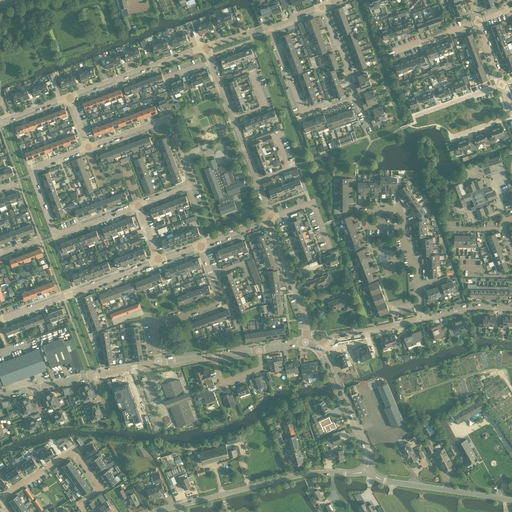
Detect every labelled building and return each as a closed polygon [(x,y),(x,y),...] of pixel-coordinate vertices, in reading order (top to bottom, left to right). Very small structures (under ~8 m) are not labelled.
[(119,0),(121,9),(127,7),(125,0),(119,0)] [(368,0),(370,3),(372,8),(372,10),(380,7),(379,4),(377,0),(368,0)] [(496,5),(494,0),(483,4),(483,7),(485,6),(486,9),(496,5)] [(272,3),(269,4),(270,8),(272,13),(271,13),(272,15),(282,11),(281,9),(282,8),(281,5),(280,5),(278,1),(272,3)] [(270,8),(269,4),(268,2),(262,5),(264,8),(260,10),(262,15),(262,16),(271,13),(272,13),(270,8)] [(453,12),(463,8),(461,3),(456,5),(455,2),(449,4),(450,7),(452,7),(453,12)] [(334,10),(336,15),(344,12),(342,7),(334,10)] [(465,13),(463,8),(453,12),(455,16),(454,17),(455,20),(461,18),(460,15),(465,13)] [(436,17),(440,26),(445,24),(442,15),(441,15),(440,12),(438,13),(439,16),(436,17)] [(215,14),(212,15),(214,22),(216,25),(218,24),(219,27),(226,25),(223,17),(217,19),(215,14)] [(225,14),(223,15),(223,17),(226,25),(233,22),(237,21),(235,16),(233,16),(232,14),(230,14),(226,16),(225,14)] [(211,21),(204,24),(207,32),(214,29),(212,23),(214,22),(212,15),(209,16),(211,21)] [(435,28),(440,26),(436,17),(433,18),(432,15),(430,16),(435,28)] [(405,17),(406,19),(410,31),(415,29),(411,18),(408,19),(407,16),(405,17)] [(429,29),(435,28),(430,16),(428,16),(429,19),(426,20),(429,29)] [(314,18),(305,21),(310,34),(319,31),(314,18)] [(405,33),(410,31),(406,19),(404,20),(405,23),(402,24),(405,33)] [(419,33),(424,31),(420,19),(418,20),(419,23),(416,24),(419,33)] [(424,31),(429,29),(426,20),(423,22),(422,19),(420,19),(424,31)] [(202,25),(197,26),(200,34),(207,32),(204,24),(203,21),(201,22),(202,25)] [(400,35),(405,33),(402,24),(400,21),(395,23),(400,35)] [(349,27),(348,22),(339,25),(341,30),(349,27)] [(395,36),(400,35),(395,23),(393,24),(394,27),(391,28),(395,36)] [(504,28),(502,23),(491,27),(493,32),(504,28)] [(390,38),(395,36),(391,28),(388,29),(387,26),(385,27),(390,38)] [(351,32),(349,27),(341,30),(343,35),(344,35),(346,35),(351,32)] [(384,40),(390,38),(385,27),(383,27),(381,31),(382,33),(380,33),(382,39),(384,39),(384,40)] [(506,33),(504,28),(493,32),(495,38),(506,33)] [(319,31),(310,34),(312,39),(321,36),(319,31)] [(354,31),(351,32),(346,35),(348,40),(356,37),(354,31)] [(506,33),(495,38),(496,42),(505,39),(508,38),(506,33)] [(178,37),(181,45),(188,42),(185,34),(178,37)] [(280,37),(282,43),(291,39),(289,34),(280,37)] [(465,42),(474,39),(472,34),(463,37),(465,42)] [(174,47),(181,45),(178,37),(171,39),(170,36),(168,37),(170,44),(172,43),(174,47)] [(321,36),(312,39),(314,45),(323,41),(321,36)] [(170,44),(168,37),(165,38),(166,41),(159,44),(162,52),(169,49),(167,45),(170,44)] [(358,42),(356,37),(348,40),(350,45),(358,42)] [(448,51),(447,51),(448,53),(453,51),(451,46),(454,45),(452,38),(446,40),(447,42),(445,43),(448,51)] [(293,45),(291,39),(282,43),(284,48),(293,45)] [(467,47),(476,44),(474,39),(465,42),(467,47)] [(507,44),(505,39),(496,42),(498,48),(507,44)] [(323,41),(314,45),(316,50),(325,47),(323,41)] [(360,47),(358,42),(350,45),(351,50),(360,47)] [(448,51),(445,43),(442,44),(441,42),(439,43),(443,53),(447,51),(448,51)] [(444,55),(443,53),(439,43),(437,43),(437,45),(435,46),(439,57),(444,55)] [(162,52),(159,44),(152,46),(155,54),(162,52)] [(469,52),(478,49),(476,44),(467,47),(469,52)] [(507,44),(498,48),(500,53),(509,49),(507,44)] [(295,50),(293,45),(284,48),(286,53),(295,50)] [(434,59),(439,57),(435,46),(432,47),(432,45),(430,46),(434,59)] [(429,60),(434,59),(430,46),(427,47),(428,49),(425,50),(429,60)] [(325,47),(316,50),(318,55),(327,52),(325,47)] [(362,52),(360,47),(351,50),(353,55),(362,52)] [(134,59),(131,51),(124,54),(122,48),(120,49),(122,56),(125,55),(127,62),(134,59)] [(138,48),(131,51),(134,59),(141,57),(138,48)] [(251,49),(245,51),(248,59),(254,57),(257,57),(254,48),(251,49)] [(120,57),(122,56),(120,49),(117,50),(119,56),(112,58),(115,66),(122,64),(120,57)] [(471,58),(480,54),(478,49),(469,52),(471,58)] [(511,54),(509,49),(500,53),(502,58),(504,57),(511,54)] [(297,55),(295,50),(286,53),(288,59),(297,55)] [(245,51),(239,53),(242,61),(243,64),(249,62),(248,59),(245,51)] [(327,61),(335,58),(333,52),(325,56),(327,61)] [(363,57),(362,52),(353,55),(355,60),(363,57)] [(239,53),(233,55),(236,63),(242,61),(239,53)] [(473,63),(481,59),(480,54),(471,58),(473,63)] [(233,55),(227,58),(229,66),(236,63),(233,55)] [(299,61),(297,55),(288,59),(290,64),(299,61)] [(419,57),(422,65),(422,67),(429,65),(425,55),(419,57)] [(417,67),(422,65),(419,57),(416,58),(415,56),(413,57),(417,67)] [(365,62),(363,57),(355,60),(357,65),(365,62)] [(418,69),(417,67),(413,57),(411,58),(412,60),(409,60),(412,69),(413,71),(418,69)] [(115,66),(112,58),(105,61),(104,60),(102,61),(104,65),(106,64),(108,69),(115,66)] [(227,58),(220,60),(223,68),(229,66),(227,58)] [(337,63),(335,58),(327,61),(329,66),(337,63)] [(407,71),(412,69),(409,60),(407,61),(406,59),(404,60),(407,71)] [(482,65),(483,65),(481,59),(473,63),(474,68),(482,65)] [(301,66),(299,61),(290,64),(292,69),(301,66)] [(365,62),(357,65),(359,70),(367,67),(365,62)] [(339,68),(337,63),(329,66),(331,71),(335,69),(339,68)] [(398,74),(403,72),(400,64),(393,66),(396,74),(397,74),(398,74)] [(474,68),(473,68),(475,73),(484,70),(482,65),(474,68)] [(301,66),(292,69),(294,75),(303,71),(301,66)] [(86,71),(89,79),(96,76),(93,69),(86,71)] [(326,72),(328,78),(337,74),(335,69),(331,71),(326,72)] [(206,70),(203,71),(203,72),(204,77),(203,78),(205,84),(207,90),(210,89),(209,87),(213,85),(210,76),(209,77),(206,70)] [(477,78),(486,75),(484,70),(475,73),(477,78)] [(82,81),(89,79),(86,71),(79,74),(78,71),(76,72),(78,78),(80,77),(82,81)] [(203,84),(205,84),(203,78),(204,77),(203,72),(203,71),(195,74),(198,83),(202,82),(203,84)] [(75,79),(78,78),(76,72),(73,73),(74,75),(67,78),(70,86),(77,83),(75,79)] [(298,75),(300,81),(309,77),(307,72),(298,75)] [(359,73),(352,76),(354,81),(359,80),(360,83),(369,80),(367,73),(360,76),(359,73)] [(162,74),(155,76),(158,84),(164,81),(162,74)] [(195,85),(198,83),(195,74),(189,76),(191,81),(188,82),(190,89),(196,87),(195,85)] [(337,74),(328,78),(326,79),(326,81),(329,80),(330,83),(338,80),(337,74)] [(487,80),(486,75),(477,78),(479,84),(487,80)] [(158,84),(155,76),(149,79),(152,86),(158,84)] [(458,82),(462,91),(467,89),(465,84),(468,83),(465,76),(462,77),(463,79),(458,81),(458,82)] [(231,89),(238,86),(237,82),(239,81),(238,77),(233,78),(234,80),(229,82),(231,89)] [(311,83),(309,77),(300,81),(302,86),(311,83)] [(63,89),(70,86),(67,78),(60,81),(63,89)] [(149,79),(143,81),(145,88),(152,86),(149,79)] [(182,79),(176,81),(179,90),(183,89),(184,91),(189,89),(187,83),(184,84),(182,79)] [(340,85),(338,80),(330,83),(332,88),(340,85)] [(361,86),(357,88),(358,93),(366,90),(365,88),(371,86),(369,80),(360,83),(361,86)] [(149,96),(146,91),(145,88),(143,81),(137,83),(139,91),(143,89),(146,97),(149,96)] [(172,88),(169,89),(171,96),(177,94),(180,93),(179,90),(176,81),(174,82),(173,81),(170,82),(170,83),(172,88)] [(457,92),(462,91),(458,82),(454,84),(453,81),(449,82),(452,89),(455,88),(457,92)] [(39,85),(42,93),(49,91),(46,82),(39,85)] [(441,85),(446,96),(451,95),(448,89),(451,88),(452,89),(449,82),(441,85)] [(35,96),(42,93),(39,85),(32,87),(30,83),(27,84),(30,90),(32,89),(35,96)] [(133,93),(139,91),(137,83),(130,86),(133,93)] [(313,88),(311,83),(302,86),(304,92),(313,88)] [(30,90),(27,84),(25,85),(27,90),(20,92),(23,100),(30,98),(27,91),(30,90)] [(342,90),(340,85),(332,88),(334,93),(342,90)] [(441,98),(446,96),(441,85),(433,88),(436,95),(436,93),(439,92),(441,98)] [(127,95),(133,93),(130,86),(124,88),(127,95)] [(233,94),(241,92),(238,86),(231,89),(233,94)] [(315,94),(313,88),(304,92),(306,97),(315,94)] [(425,91),(426,93),(430,102),(435,101),(433,96),(436,95),(433,88),(425,91)] [(120,90),(114,92),(117,99),(123,97),(120,90)] [(342,90),(334,93),(336,98),(344,95),(342,90)] [(366,90),(358,93),(360,98),(365,96),(366,100),(375,96),(373,90),(366,92),(366,90)] [(16,103),(23,100),(20,92),(13,95),(16,103)] [(110,101),(117,99),(114,92),(108,94),(110,101)] [(235,100),(243,98),(241,92),(233,94),(235,100)] [(425,104),(430,102),(426,93),(422,95),(421,92),(417,93),(420,101),(423,100),(425,104)] [(417,102),(420,101),(417,93),(414,95),(415,96),(408,99),(408,97),(404,98),(407,106),(410,104),(412,109),(419,106),(417,102)] [(104,104),(110,101),(108,94),(102,97),(104,104)] [(315,94),(306,97),(308,102),(317,99),(315,94)] [(367,103),(363,105),(365,110),(367,109),(372,107),(371,105),(377,103),(375,96),(366,100),(367,103)] [(98,106),(104,104),(102,97),(95,99),(98,106)] [(162,110),(169,108),(165,98),(160,100),(160,98),(154,100),(157,106),(160,105),(162,110)] [(237,106),(245,103),(243,98),(235,100),(237,106)] [(92,108),(98,106),(95,99),(89,101),(92,108)] [(92,108),(89,101),(83,104),(85,111),(92,108)] [(237,107),(238,111),(239,112),(247,109),(250,108),(248,102),(245,103),(237,106),(237,107)] [(155,106),(148,109),(151,116),(157,113),(155,106)] [(372,107),(367,109),(369,114),(373,113),(374,116),(384,112),(381,106),(375,109),(374,106),(372,107)] [(359,120),(354,107),(351,108),(352,110),(347,111),(351,123),(359,120)] [(65,109),(59,112),(61,119),(68,116),(65,109)] [(145,118),(151,116),(148,109),(142,111),(145,118)] [(139,120),(145,118),(142,111),(136,113),(139,120)] [(274,111),(268,113),(271,121),(274,120),(275,121),(277,120),(277,119),(275,114),(274,112),(274,111)] [(351,123),(347,111),(341,113),(346,125),(351,123)] [(61,119),(59,112),(53,114),(55,121),(61,119)] [(376,119),(371,121),(374,127),(380,124),(379,121),(386,119),(384,112),(374,116),(376,119)] [(132,122),(139,120),(136,113),(130,115),(132,122)] [(268,113),(262,115),(265,123),(271,121),(268,113)] [(340,127),(346,125),(341,113),(336,115),(340,127)] [(55,121),(53,114),(46,116),(49,123),(55,121)] [(126,125),(132,122),(130,115),(124,118),(126,125)] [(262,115),(256,118),(259,126),(265,123),(262,115)] [(340,127),(336,115),(331,117),(334,126),(335,129),(340,127)] [(49,123),(46,116),(40,118),(43,125),(49,123)] [(319,118),(322,127),(323,130),(328,128),(327,125),(325,119),(326,119),(324,116),(319,118)] [(326,119),(325,119),(327,125),(328,128),(329,131),(335,129),(334,126),(331,117),(326,119)] [(43,125),(40,118),(34,121),(37,128),(43,125)] [(120,127),(126,125),(124,118),(117,120),(120,127)] [(256,118),(250,120),(253,128),(259,126),(256,118)] [(319,118),(313,120),(316,129),(318,132),(323,130),(322,127),(319,118)] [(114,129),(120,127),(117,120),(111,122),(114,129)] [(244,123),(241,124),(244,132),(247,131),(246,130),(253,128),(250,120),(243,122),(244,123)] [(313,120),(308,122),(311,131),(312,134),(318,132),(316,129),(313,120)] [(37,128),(34,121),(28,123),(30,130),(37,128)] [(108,132),(114,129),(111,122),(105,125),(108,132)] [(311,131),(308,122),(302,124),(302,122),(299,122),(301,128),(304,127),(305,133),(311,131)] [(30,130),(28,123),(22,125),(24,132),(30,130)] [(24,132),(22,125),(15,128),(18,135),(24,132)] [(101,134),(108,132),(105,125),(99,127),(101,134)] [(499,127),(496,128),(499,137),(502,137),(505,139),(508,137),(506,131),(503,132),(501,125),(499,126),(499,127)] [(101,134),(99,127),(92,129),(95,136),(101,134)] [(499,137),(496,128),(493,129),(492,129),(490,130),(492,136),(489,137),(492,143),(495,142),(497,139),(496,138),(499,137)] [(488,145),(492,143),(489,137),(486,138),(484,132),(481,133),(482,133),(479,134),(482,144),(485,143),(488,145)] [(482,144),(479,134),(476,135),(475,135),(473,136),(475,142),(472,143),(475,149),(478,148),(480,145),(479,145),(482,144)] [(75,135),(68,137),(71,144),(77,142),(75,135)] [(271,136),(265,138),(266,140),(267,143),(270,141),(271,145),(272,145),(274,144),(271,138),(271,136)] [(65,146),(71,144),(68,137),(62,139),(65,146)] [(149,137),(143,139),(146,146),(152,144),(149,137)] [(159,140),(161,146),(168,144),(166,137),(159,140)] [(471,151),(475,149),(472,143),(469,144),(467,138),(465,139),(462,140),(465,150),(468,149),(471,151)] [(58,149),(65,146),(62,139),(56,142),(58,149)] [(139,149),(146,146),(143,139),(137,142),(139,149)] [(463,151),(465,150),(462,140),(459,141),(458,141),(456,142),(458,148),(455,149),(458,156),(461,154),(463,151)] [(52,151),(58,149),(56,142),(50,144),(52,151)] [(133,151),(139,149),(137,142),(131,144),(133,151)] [(254,151),(262,148),(260,142),(252,145),(254,151)] [(46,153),(52,151),(50,144),(43,146),(46,153)] [(127,153),(133,151),(131,144),(124,146),(127,153)] [(171,150),(168,144),(161,146),(163,152),(171,150)] [(40,156),(46,153),(43,146),(37,148),(40,156)] [(121,155),(127,153),(124,146),(118,148),(121,155)] [(34,158),(40,156),(37,148),(31,151),(34,158)] [(115,158),(121,155),(118,148),(112,151),(115,158)] [(256,157),(264,154),(262,148),(254,151),(256,157)] [(173,156),(171,150),(163,152),(166,159),(173,156)] [(34,158),(31,151),(25,153),(27,160),(34,158)] [(108,160),(115,158),(112,151),(106,153),(108,160)] [(108,160),(106,153),(100,155),(102,162),(108,160)] [(258,163),(266,160),(264,154),(256,157),(258,163)] [(175,162),(173,156),(166,159),(168,165),(175,162)] [(495,166),(502,163),(499,156),(492,159),(495,166)] [(134,160),(136,167),(145,164),(143,159),(144,159),(143,157),(134,160)] [(74,167),(75,170),(84,166),(81,158),(72,161),(75,167),(74,167)] [(204,169),(216,200),(218,199),(220,204),(217,205),(221,215),(222,215),(221,214),(236,209),(237,209),(232,196),(239,193),(239,192),(239,191),(246,188),(243,181),(241,181),(240,179),(235,181),(231,170),(228,163),(218,167),(215,158),(215,159),(212,159),(207,161),(207,162),(208,162),(210,167),(206,168),(204,169)] [(261,169),(268,166),(266,160),(258,163),(261,169)] [(488,160),(480,163),(482,169),(490,166),(488,160)] [(177,168),(175,162),(168,165),(170,171),(177,168)] [(146,164),(145,164),(136,167),(139,174),(147,171),(145,166),(146,165),(146,164)] [(78,174),(79,178),(87,174),(84,166),(75,170),(77,175),(78,174)] [(270,172),(268,166),(261,169),(263,175),(270,172)] [(4,170),(7,177),(13,175),(10,168),(4,170)] [(180,174),(177,168),(170,171),(173,177),(180,174)] [(148,171),(147,171),(139,174),(141,181),(150,177),(148,173),(149,172),(148,171)] [(42,175),(44,181),(51,178),(49,172),(42,175)] [(81,186),(90,183),(87,174),(79,178),(80,179),(78,180),(79,182),(80,181),(82,186),(81,186)] [(180,174),(173,177),(175,183),(182,181),(180,174)] [(151,177),(150,177),(141,181),(144,187),(152,184),(150,179),(151,179),(151,177)] [(47,187),(54,184),(51,178),(44,181),(47,187)] [(300,179),(294,182),(296,190),(303,187),(300,179)] [(477,181),(477,179),(469,182),(470,184),(467,185),(469,192),(466,193),(462,183),(451,187),(459,208),(466,206),(465,202),(472,200),(474,206),(471,208),(472,211),(476,210),(478,217),(482,216),(483,218),(490,215),(489,213),(493,212),(490,205),(497,202),(496,199),(498,198),(495,191),(493,191),(492,188),(488,189),(487,186),(484,187),(481,180),(477,181)] [(294,182),(287,184),(290,192),(296,190),(294,182)] [(90,183),(81,186),(82,188),(83,188),(84,193),(83,193),(84,195),(94,191),(90,183)] [(402,186),(403,188),(399,190),(401,193),(397,195),(399,197),(411,189),(407,183),(402,186)] [(49,193),(56,191),(54,184),(47,187),(49,193)] [(152,184),(144,187),(146,194),(155,191),(153,186),(154,185),(153,184),(152,184)] [(287,184),(281,186),(284,194),(290,192),(287,184)] [(274,185),(268,188),(269,191),(272,199),(278,196),(275,188),(274,185)] [(281,186),(275,188),(278,196),(284,194),(281,186)] [(411,190),(411,189),(399,197),(400,200),(404,197),(406,199),(413,194),(410,190),(411,190)] [(118,195),(121,202),(127,199),(126,196),(129,195),(127,190),(124,192),(118,195)] [(51,199),(58,197),(56,191),(49,193),(51,199)] [(19,192),(13,194),(16,201),(22,199),(19,192)] [(16,201),(13,194),(8,196),(10,203),(16,201)] [(415,198),(413,194),(406,199),(407,202),(403,204),(405,207),(417,198),(416,198),(415,198)] [(112,197),(115,204),(121,202),(118,195),(112,197)] [(5,205),(10,203),(8,196),(2,198),(5,205)] [(186,196),(180,198),(184,209),(186,208),(185,205),(189,204),(189,203),(190,203),(190,202),(188,196),(186,196)] [(54,206),(61,203),(58,197),(51,199),(54,206)] [(106,199),(109,206),(115,204),(112,197),(106,199)] [(180,198),(174,200),(177,209),(179,208),(180,209),(183,210),(184,209),(180,198)] [(417,199),(417,198),(405,207),(407,209),(410,206),(412,209),(419,204),(416,200),(417,199)] [(100,201),(102,208),(109,206),(106,199),(100,201)] [(174,200),(168,203),(171,211),(177,209),(174,200)] [(94,204),(96,211),(102,208),(100,201),(94,204)] [(56,212),(63,209),(61,203),(54,206),(56,212)] [(168,203),(162,205),(165,213),(171,211),(168,203)] [(90,213),(96,211),(94,204),(87,206),(90,213)] [(422,208),(419,204),(412,209),(414,211),(410,213),(411,216),(423,207),(422,208)] [(162,205),(156,207),(159,215),(165,213),(162,205)] [(84,215),(90,213),(87,206),(81,208),(84,215)] [(348,206),(340,206),(340,212),(343,212),(346,214),(351,212),(351,211),(353,211),(353,209),(349,209),(348,206)] [(156,207),(150,209),(153,217),(159,215),(156,207)] [(424,208),(423,207),(411,216),(413,218),(416,216),(418,218),(425,213),(422,209),(424,208)] [(78,218),(84,215),(81,208),(75,211),(78,218)] [(63,209),(56,212),(58,218),(65,215),(63,209)] [(342,219),(344,224),(352,221),(351,219),(355,217),(355,218),(358,217),(357,214),(354,215),(354,214),(342,219)] [(294,221),(290,223),(293,229),(300,227),(298,222),(300,221),(298,216),(293,218),(294,221)] [(126,219),(129,228),(134,226),(136,229),(139,227),(137,222),(134,223),(132,217),(126,219)] [(126,219),(120,222),(123,230),(129,228),(126,219)] [(353,224),(352,221),(344,224),(346,229),(358,225),(357,222),(353,224)] [(114,224),(117,232),(123,230),(120,222),(114,224)] [(31,224),(25,226),(28,234),(34,232),(31,224)] [(114,224),(108,226),(111,234),(112,236),(118,234),(117,232),(114,224)] [(359,227),(358,225),(346,229),(348,234),(356,231),(355,229),(359,227)] [(17,238),(22,236),(20,228),(19,226),(13,228),(14,230),(17,238)] [(28,234),(25,226),(20,228),(22,236),(28,234)] [(111,234),(108,226),(102,228),(103,230),(100,231),(103,240),(106,239),(105,236),(111,234)] [(191,230),(194,238),(200,235),(197,227),(191,230)] [(295,236),(302,233),(300,227),(293,229),(295,236)] [(17,238),(14,230),(8,233),(11,240),(17,238)] [(103,240),(100,231),(97,232),(96,230),(90,233),(93,241),(99,238),(100,241),(103,240)] [(188,240),(194,238),(191,230),(185,232),(188,240)] [(357,234),(356,231),(348,234),(350,239),(362,235),(361,232),(357,234)] [(188,240),(185,232),(180,234),(183,242),(188,240)] [(5,242),(11,240),(8,233),(3,235),(5,242)] [(94,243),(93,241),(90,233),(85,235),(89,246),(94,243)] [(305,239),(302,233),(295,236),(297,242),(305,239)] [(176,244),(183,242),(180,234),(174,236),(176,244)] [(258,243),(266,240),(265,234),(256,237),(258,243)] [(486,242),(496,238),(495,234),(484,238),(486,242)] [(89,246),(85,235),(79,237),(82,245),(83,248),(89,246)] [(363,237),(362,235),(350,239),(352,244),(360,241),(359,239),(363,237)] [(176,244),(174,236),(168,238),(171,246),(176,244)] [(75,247),(82,245),(79,237),(72,239),(75,247)] [(164,249),(171,246),(168,238),(161,241),(164,249)] [(487,246),(498,242),(496,238),(486,242),(487,246)] [(75,247),(72,239),(66,241),(69,249),(75,247)] [(307,246),(305,239),(297,242),(300,248),(307,246)] [(66,251),(69,249),(66,241),(60,244),(61,246),(58,247),(61,255),(67,253),(66,251)] [(240,243),(243,251),(246,249),(247,251),(248,250),(245,241),(240,243)] [(360,241),(352,244),(354,249),(366,245),(365,243),(361,244),(360,241)] [(489,250),(499,246),(498,242),(487,246),(489,250)] [(238,253),(243,251),(240,243),(235,245),(238,253)] [(309,252),(307,246),(300,248),(302,254),(309,252)] [(490,254),(501,249),(499,246),(489,250),(490,254)] [(40,248),(33,251),(36,257),(42,255),(40,248)] [(143,248),(138,251),(141,259),(146,257),(143,248)] [(355,252),(357,258),(365,255),(364,252),(368,250),(367,248),(355,252)] [(272,254),(270,249),(262,252),(263,255),(261,255),(262,258),(263,257),(272,254)] [(492,257),(502,253),(501,249),(490,254),(492,257)] [(218,260),(223,258),(220,250),(215,252),(218,260)] [(316,259),(318,264),(325,262),(328,270),(337,266),(336,264),(338,263),(336,257),(340,255),(338,250),(330,252),(331,254),(322,258),(321,257),(316,259)] [(30,260),(36,257),(33,251),(27,253),(30,260)] [(141,259),(138,251),(132,253),(135,261),(141,259)] [(123,265),(129,263),(126,255),(125,252),(119,254),(120,257),(123,265)] [(312,258),(309,252),(302,254),(304,261),(312,258)] [(23,262),(30,260),(27,253),(21,255),(23,262)] [(129,263),(135,261),(132,253),(126,255),(129,263)] [(493,261),(504,257),(502,253),(492,257),(493,261)] [(265,262),(273,259),(272,254),(263,257),(264,260),(263,261),(264,263),(265,262)] [(17,264),(23,262),(21,255),(15,258),(17,264)] [(366,257),(365,255),(357,258),(359,263),(371,258),(370,256),(366,257)] [(123,265),(120,257),(114,259),(113,257),(110,258),(113,267),(116,266),(117,268),(123,265)] [(495,265),(505,261),(504,257),(493,261),(495,265)] [(17,264),(15,258),(8,260),(11,267),(17,264)] [(110,268),(113,267),(110,258),(107,259),(108,262),(102,264),(105,272),(111,270),(110,268)] [(193,260),(196,268),(197,269),(197,270),(202,268),(201,266),(198,258),(193,260)] [(372,260),(371,258),(359,263),(361,268),(369,265),(367,262),(372,260)] [(275,264),(273,259),(265,262),(267,267),(275,264)] [(197,269),(196,268),(193,260),(188,262),(191,270),(194,269),(194,270),(197,269)] [(496,269),(507,265),(505,261),(495,265),(496,269)] [(105,272),(102,264),(96,266),(99,274),(105,272)] [(187,274),(186,272),(183,264),(179,265),(182,273),(182,276),(187,274)] [(508,269),(507,265),(496,269),(498,273),(508,269)] [(93,276),(99,274),(96,266),(90,268),(93,276)] [(87,279),(93,276),(90,268),(84,271),(87,279)] [(375,270),(375,268),(363,273),(365,278),(372,275),(371,272),(375,270)] [(172,277),(169,269),(164,271),(164,272),(162,273),(165,280),(172,277)] [(87,279),(84,271),(78,273),(81,281),(87,279)] [(231,272),(223,275),(226,282),(233,279),(231,272)] [(75,283),(81,281),(78,273),(72,275),(71,273),(68,274),(71,282),(74,281),(75,283)] [(155,275),(158,283),(161,282),(162,283),(163,284),(166,283),(165,280),(162,273),(155,275)] [(326,280),(329,278),(328,275),(323,276),(323,275),(320,277),(318,278),(314,279),(315,280),(307,282),(309,287),(317,284),(318,289),(324,287),(323,285),(327,284),(326,280)] [(150,277),(145,279),(148,287),(149,289),(154,287),(153,285),(150,277)] [(233,279),(226,282),(228,288),(235,285),(233,279)] [(138,291),(143,289),(140,281),(135,283),(138,291)] [(452,281),(446,283),(450,292),(453,291),(454,293),(458,292),(455,284),(453,285),(452,281)] [(52,282),(46,284),(48,290),(55,288),(52,282)] [(133,282),(126,285),(129,293),(134,291),(134,292),(136,292),(133,282)] [(368,285),(372,295),(381,292),(377,282),(368,285)] [(450,292),(446,283),(441,285),(442,289),(440,290),(443,297),(448,296),(447,293),(450,292)] [(48,290),(46,284),(40,286),(42,293),(48,290)] [(129,294),(129,293),(126,285),(119,287),(122,295),(127,294),(128,295),(129,294)] [(209,285),(202,288),(205,295),(211,293),(209,285)] [(235,285),(228,288),(230,294),(238,292),(235,285)] [(42,293),(40,286),(33,289),(36,295),(42,293)] [(123,297),(122,295),(119,287),(113,290),(116,298),(120,296),(121,298),(123,297)] [(438,299),(443,297),(440,290),(438,291),(437,287),(431,289),(435,298),(437,297),(438,299)] [(202,288),(196,290),(199,297),(205,295),(202,288)] [(348,311),(354,309),(349,295),(348,295),(348,293),(346,288),(339,290),(341,295),(342,295),(343,297),(328,303),(331,310),(346,304),(348,311)] [(36,295),(33,289),(27,291),(30,297),(36,295)] [(435,298),(431,289),(426,291),(427,295),(425,295),(428,303),(432,301),(431,299),(435,298)] [(116,299),(116,298),(113,290),(106,292),(109,300),(114,299),(114,300),(116,299)] [(196,290),(189,293),(192,300),(199,297),(196,290)] [(30,297),(27,291),(21,293),(23,300),(30,297)] [(109,300),(106,292),(99,295),(102,303),(107,301),(108,302),(109,302),(109,300)] [(238,292),(230,294),(233,301),(240,298),(238,292)] [(381,292),(372,295),(376,305),(385,302),(381,292)] [(176,295),(175,295),(176,296),(176,297),(177,297),(180,305),(186,302),(183,295),(180,296),(179,293),(176,295)] [(189,293),(183,295),(186,302),(192,300),(189,293)] [(81,298),(83,305),(91,302),(89,297),(91,297),(90,295),(81,298)] [(240,298),(233,301),(235,307),(243,304),(246,303),(244,297),(240,298)] [(83,305),(86,312),(94,309),(92,304),(93,303),(93,301),(91,302),(83,305)] [(385,302),(376,305),(380,316),(389,312),(385,302)] [(243,304),(235,307),(238,313),(245,311),(243,304)] [(86,312),(88,318),(96,315),(94,310),(96,310),(95,308),(94,309),(86,312)] [(54,311),(57,319),(64,317),(61,309),(54,311)] [(228,310),(222,312),(225,319),(231,317),(228,310)] [(50,322),(57,319),(54,311),(48,314),(50,322)] [(218,322),(225,319),(222,312),(216,314),(218,322)] [(212,324),(218,322),(216,314),(210,317),(212,324)] [(41,315),(35,317),(37,324),(44,321),(41,315)] [(88,318),(91,325),(99,322),(97,317),(98,317),(98,315),(96,315),(88,318)] [(488,326),(489,316),(483,316),(483,321),(480,321),(480,327),(483,327),(483,326),(488,326)] [(494,316),(489,316),(488,326),(494,326),(494,327),(497,328),(497,322),(494,322),(494,316)] [(508,327),(509,317),(503,316),(503,322),(500,322),(500,328),(503,328),(503,326),(508,327)] [(31,326),(37,324),(35,317),(29,320),(31,326)] [(206,326),(212,324),(210,317),(203,319),(206,326)] [(200,329),(206,326),(203,319),(197,321),(200,329)] [(25,328),(31,326),(29,320),(22,322),(25,328)] [(468,321),(465,322),(464,320),(452,324),(454,331),(460,328),(461,332),(468,330),(467,328),(470,327),(468,321)] [(99,322),(91,325),(93,332),(101,329),(99,324),(101,323),(100,321),(99,322)] [(200,329),(197,321),(191,324),(193,331),(200,329)] [(19,331),(25,328),(22,322),(16,324),(19,331)] [(12,333),(19,331),(16,324),(10,326),(12,333)] [(12,333),(10,326),(4,329),(6,335),(12,333)] [(435,339),(445,335),(443,327),(438,329),(438,327),(436,328),(435,326),(427,329),(430,338),(434,337),(435,339)] [(415,330),(411,332),(412,334),(416,344),(417,347),(421,345),(420,341),(424,340),(420,329),(415,331),(415,330)] [(403,336),(400,337),(403,344),(406,343),(407,347),(416,344),(412,334),(407,336),(407,335),(403,336)] [(394,335),(388,337),(392,346),(397,344),(397,346),(400,345),(398,339),(395,340),(394,335)] [(392,346),(388,337),(383,339),(385,344),(382,345),(384,350),(387,349),(387,348),(392,346)] [(68,353),(62,338),(42,346),(50,368),(69,361),(71,367),(73,369),(75,370),(77,370),(83,369),(76,350),(68,353)] [(368,344),(363,346),(368,359),(375,356),(373,351),(371,352),(368,344)] [(363,346),(358,347),(361,355),(359,356),(361,362),(368,359),(363,346)] [(3,386),(45,370),(38,349),(0,363),(0,387),(1,387),(3,386)] [(344,352),(339,354),(344,366),(349,364),(349,366),(352,365),(350,360),(347,361),(344,352)] [(271,371),(276,371),(282,370),(281,361),(270,363),(271,371)] [(288,364),(285,364),(286,369),(287,377),(293,376),(292,373),(298,372),(297,363),(288,364)] [(303,378),(303,380),(308,379),(307,375),(317,374),(315,364),(305,366),(304,364),(301,365),(303,378)] [(199,383),(211,379),(209,373),(203,375),(201,372),(196,374),(199,383)] [(256,389),(264,386),(261,376),(253,379),(249,380),(251,386),(254,385),(256,389)] [(188,394),(186,393),(185,394),(179,380),(177,381),(176,379),(162,385),(167,398),(168,398),(168,400),(166,401),(166,402),(166,404),(167,405),(168,406),(170,406),(171,406),(171,407),(170,408),(178,428),(195,421),(187,399),(188,399),(189,397),(188,396),(188,394)] [(392,427),(404,422),(396,404),(387,383),(378,387),(387,408),(385,409),(392,427)] [(118,388),(114,389),(122,411),(123,411),(128,426),(135,423),(136,426),(143,424),(129,384),(124,385),(118,387),(118,388)] [(240,396),(250,393),(247,384),(236,388),(238,393),(235,394),(237,400),(240,398),(240,396)] [(80,395),(82,395),(92,390),(91,387),(90,387),(89,385),(87,386),(86,385),(84,386),(84,387),(80,389),(80,390),(78,390),(80,395)] [(210,394),(209,391),(208,388),(194,393),(195,394),(196,394),(199,401),(204,399),(207,407),(213,404),(215,408),(219,406),(214,392),(210,394)] [(92,390),(82,395),(84,400),(83,401),(84,404),(90,402),(89,399),(91,398),(91,397),(94,396),(93,394),(94,394),(92,390)] [(44,404),(55,400),(53,394),(48,395),(45,396),(46,396),(43,398),(44,400),(43,400),(44,404)] [(226,407),(235,404),(232,394),(228,396),(228,394),(222,396),(226,407)] [(361,418),(368,414),(359,395),(352,398),(361,418)] [(18,403),(20,408),(31,404),(29,401),(28,401),(28,399),(25,400),(22,401),(18,403)] [(55,400),(44,404),(46,407),(47,407),(47,409),(50,408),(50,409),(53,408),(54,410),(60,408),(58,405),(59,404),(57,399),(55,400)] [(321,399),(317,401),(318,403),(316,404),(320,412),(318,413),(320,416),(329,411),(327,407),(326,407),(325,405),(326,405),(324,401),(322,401),(321,399)] [(458,424),(485,409),(480,399),(452,415),(458,424)] [(89,414),(100,410),(99,406),(98,407),(97,404),(94,405),(92,406),(91,403),(85,406),(86,409),(87,408),(89,414)] [(31,404),(20,408),(18,409),(20,415),(21,415),(22,418),(28,416),(27,413),(30,412),(32,411),(31,408),(32,408),(31,404)] [(61,410),(55,412),(56,415),(53,416),(51,417),(52,419),(51,420),(52,423),(53,423),(59,421),(59,422),(63,420),(63,419),(61,414),(62,413),(61,410)] [(100,410),(89,414),(92,420),(90,420),(92,424),(98,421),(97,419),(99,418),(99,417),(101,416),(101,414),(100,410)] [(445,418),(437,422),(449,445),(457,441),(445,418)] [(29,419),(24,421),(25,424),(24,425),(26,431),(29,430),(33,429),(33,428),(38,426),(38,425),(39,425),(37,422),(36,420),(33,421),(32,421),(30,421),(29,419)] [(329,419),(320,423),(322,429),(325,428),(327,433),(337,428),(335,423),(332,424),(329,419)] [(290,449),(300,447),(293,422),(283,425),(287,437),(290,449)] [(275,431),(276,434),(279,446),(284,444),(280,430),(275,431)] [(226,438),(228,445),(237,442),(241,441),(239,435),(235,436),(226,438)] [(333,444),(341,441),(339,435),(331,438),(333,444)] [(466,439),(456,445),(462,455),(457,458),(459,462),(464,459),(469,468),(479,462),(466,439)] [(97,451),(92,444),(95,443),(93,440),(90,441),(88,443),(90,446),(83,451),(88,457),(97,451)] [(404,454),(412,450),(408,442),(399,447),(401,451),(402,451),(404,454)] [(429,454),(435,451),(431,443),(425,446),(429,454)] [(229,457),(227,451),(226,445),(199,452),(202,464),(229,457)] [(147,454),(142,446),(137,449),(142,458),(147,454)] [(229,451),(227,451),(229,457),(229,458),(233,457),(234,457),(236,456),(237,455),(241,454),(239,446),(228,449),(229,451)] [(444,472),(454,467),(444,448),(434,453),(444,472)] [(42,458),(44,460),(54,454),(50,449),(41,455),(38,451),(34,453),(39,460),(42,458)] [(293,466),(304,463),(300,450),(290,453),(293,466)] [(335,459),(336,462),(344,461),(342,450),(334,451),(335,452),(328,453),(328,460),(335,459)] [(415,455),(412,450),(404,454),(406,458),(408,458),(411,463),(417,459),(419,458),(420,459),(424,457),(421,451),(416,453),(417,454),(415,455)] [(91,462),(94,467),(104,459),(103,460),(100,455),(101,455),(99,452),(94,456),(96,458),(91,462)] [(32,454),(25,459),(32,469),(37,466),(33,460),(36,458),(32,454)] [(177,467),(172,454),(160,458),(164,469),(169,467),(170,470),(177,467)] [(204,469),(200,470),(199,467),(194,468),(194,466),(197,465),(194,455),(190,456),(194,471),(197,470),(199,475),(205,474),(204,469)] [(32,469),(25,459),(17,464),(20,468),(23,466),(27,472),(32,469)] [(104,459),(94,467),(98,472),(103,468),(104,470),(110,467),(104,459)] [(62,466),(60,468),(63,472),(64,472),(73,465),(70,460),(62,466)] [(16,464),(9,469),(15,478),(16,479),(17,478),(21,476),(19,474),(22,472),(16,464)] [(64,472),(67,477),(77,470),(73,465),(64,472)] [(183,466),(166,473),(169,478),(174,476),(185,471),(185,470),(187,469),(186,465),(183,466)] [(15,478),(9,469),(1,474),(4,478),(5,479),(6,478),(7,477),(8,478),(11,483),(16,479),(15,478)] [(101,476),(104,480),(112,474),(109,470),(109,469),(100,475),(101,476)] [(68,478),(70,482),(75,478),(80,475),(77,470),(67,477),(68,478)] [(152,475),(153,478),(156,485),(157,485),(158,486),(147,490),(151,499),(161,495),(161,493),(164,491),(161,483),(163,483),(158,473),(152,475)] [(179,476),(180,478),(184,489),(191,486),(190,483),(188,478),(186,473),(179,476)] [(112,474),(104,480),(106,484),(115,478),(112,474)] [(71,482),(74,486),(83,480),(82,478),(80,475),(75,478),(70,482),(71,482)] [(117,481),(115,478),(106,484),(109,487),(109,488),(118,481),(117,481)] [(77,490),(78,491),(87,484),(83,480),(74,486),(75,486),(78,490),(77,490)] [(87,484),(78,491),(81,496),(90,489),(87,484)] [(123,489),(118,491),(122,499),(127,497),(123,489)] [(125,492),(128,496),(133,506),(139,503),(134,493),(132,489),(125,492)] [(321,501),(323,499),(318,490),(313,493),(317,500),(319,498),(321,501)] [(17,495),(9,501),(12,506),(20,500),(17,495)] [(20,500),(12,506),(16,511),(24,505),(20,500)] [(97,511),(108,511),(112,510),(107,502),(96,510),(97,511)] [(365,503),(358,507),(360,511),(375,511),(376,510),(375,509),(373,506),(372,504),(368,507),(365,503)]
